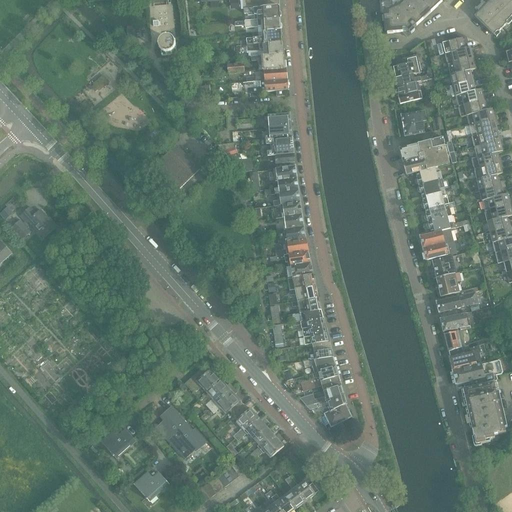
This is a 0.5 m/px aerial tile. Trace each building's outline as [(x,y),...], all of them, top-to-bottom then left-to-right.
[(239,0),(229,1),(230,10),(240,9),(239,0)] [(243,0),(244,10),(256,9),(254,0),(243,0)] [(254,0),(256,9),(267,8),(266,0),(254,0)] [(266,0),(267,8),(279,7),(278,0),(266,0)] [(394,0),(380,1),(382,23),(384,23),(384,24),(385,24),(385,23),(387,23),(388,34),(403,33),(408,38),(415,31),(414,30),(443,3),(444,4),(447,0),(394,0)] [(511,0),(491,0),(475,17),(494,36),(497,33),(499,32),(507,25),(507,23),(511,17),(511,0)] [(172,5),(152,7),(153,22),(154,27),(155,27),(159,26),(164,26),(174,25),(172,5)] [(256,9),(244,10),(245,17),(254,16),(255,22),(280,20),(279,7),(267,8),(256,9)] [(255,22),(245,23),(245,26),(246,29),(258,28),(262,28),(262,33),(281,31),(280,20),(255,22)] [(259,39),(247,40),(248,46),(282,43),(281,31),(262,33),(263,38),(259,39)] [(459,34),(435,39),(437,46),(440,56),(445,55),(465,50),(463,43),(466,43),(465,39),(460,40),(459,34)] [(162,57),(171,56),(177,55),(176,40),(160,41),(162,57)] [(282,43),(248,46),(249,53),(258,52),(259,58),(265,57),(283,55),(282,43)] [(448,64),(443,65),(444,67),(448,65),(476,58),(475,55),(473,55),(471,48),(465,50),(445,55),(448,64)] [(264,71),(285,69),(284,55),(283,55),(265,57),(259,58),(252,58),(253,62),(263,62),(264,71)] [(415,75),(422,73),(418,56),(401,60),(402,66),(393,68),(396,79),(414,75),(415,75)] [(448,65),(444,67),(444,68),(448,67),(451,76),(470,71),(476,70),(474,63),(477,62),(476,58),(448,65)] [(215,61),(200,63),(201,70),(216,69),(215,61)] [(228,74),(245,72),(244,64),(227,65),(228,74)] [(285,69),(264,71),(264,77),(256,78),(256,83),(261,82),(265,82),(288,79),(287,69),(285,69)] [(453,85),(448,86),(449,87),(450,87),(453,86),(475,81),(474,77),(472,78),(470,71),(451,76),(453,85)] [(93,83),(92,84),(94,86),(95,87),(98,91),(99,93),(110,84),(106,78),(104,75),(93,83)] [(396,80),(394,82),(395,85),(397,86),(398,89),(407,86),(421,83),(420,78),(415,80),(414,75),(396,79),(396,80)] [(251,89),(248,89),(248,94),(251,94),(277,92),(277,97),(283,97),(285,97),(284,91),(288,91),(288,92),(288,91),(289,91),(288,79),(265,82),(261,82),(261,88),(251,89)] [(453,86),(450,87),(452,98),(456,97),(476,92),(474,85),(476,84),(475,81),(453,86)] [(425,87),(424,83),(421,83),(407,86),(398,89),(398,90),(397,90),(395,93),(396,96),(398,97),(398,98),(419,93),(418,89),(425,87)] [(458,106),(454,107),(454,109),(459,107),(486,100),(485,97),(483,97),(481,90),(476,92),(456,97),(458,106)] [(421,93),(419,93),(398,98),(400,105),(422,100),(421,93)] [(459,107),(454,109),(454,110),(459,109),(461,118),(467,117),(467,116),(487,112),(487,111),(485,105),(487,104),(486,100),(459,107)] [(469,125),(465,126),(465,128),(470,127),(497,120),(496,116),(494,117),(492,110),(487,111),(487,112),(467,116),(467,117),(469,125)] [(405,137),(425,134),(423,122),(427,121),(425,111),(421,112),(401,116),(403,125),(403,129),(404,129),(405,137)] [(290,115),(269,116),(270,129),(292,126),(290,115),(290,114),(290,115)] [(441,119),(434,120),(437,132),(443,131),(441,119)] [(237,130),(253,128),(252,120),(236,121),(237,130)] [(470,127),(465,128),(466,130),(470,128),(472,137),(498,131),(496,124),(498,124),(497,120),(470,127)] [(292,126),(270,129),(270,130),(270,140),(271,140),(293,138),(292,126)] [(498,131),(472,137),(475,148),(503,141),(502,137),(499,138),(498,131)] [(416,174),(439,168),(450,165),(443,139),(441,134),(435,135),(435,134),(425,136),(426,143),(400,149),(403,164),(404,164),(407,176),(416,174)] [(270,140),(267,141),(267,146),(271,146),(270,148),(271,151),(272,152),(272,153),(268,153),(268,157),(294,154),(293,138),(271,140),(270,140)] [(503,141),(475,148),(477,158),(497,153),(497,154),(503,152),(501,145),(504,144),(503,141)] [(217,146),(223,152),(235,148),(233,144),(217,146)] [(176,193),(200,170),(177,145),(152,169),(176,193)] [(228,157),(229,157),(237,154),(238,154),(236,148),(235,148),(223,152),(228,157)] [(474,169),(470,170),(470,171),(474,170),(502,163),(501,159),(499,160),(497,154),(497,153),(477,158),(472,159),(472,160),(474,169)] [(294,154),(268,157),(269,162),(276,162),(276,165),(277,170),(296,167),(295,163),(294,154)] [(251,160),(239,161),(240,167),(246,172),(252,172),(251,160)] [(474,170),(470,171),(470,173),(475,171),(477,181),(497,176),(502,175),(501,168),(503,167),(502,163),(474,170)] [(277,182),(297,179),(296,167),(277,170),(275,170),(277,182)] [(416,179),(415,181),(416,184),(418,185),(419,184),(419,185),(420,186),(442,180),(439,168),(416,174),(418,178),(417,178),(417,179),(416,179)] [(479,189),(475,191),(475,192),(480,191),(502,186),(501,182),(498,182),(497,176),(477,181),(479,189)] [(278,189),(274,190),(274,195),(278,194),(299,191),(297,179),(277,182),(278,189)] [(419,188),(418,190),(418,193),(420,194),(421,193),(421,194),(422,194),(423,198),(445,192),(442,180),(420,186),(420,187),(419,187),(419,188)] [(259,191),(258,182),(251,183),(251,184),(252,185),(253,192),(260,191),(259,191)] [(480,191),(475,192),(475,193),(480,192),(482,202),(502,197),(502,196),(500,190),(502,189),(502,186),(480,191)] [(279,201),(273,202),(274,207),(280,206),(281,206),(301,203),(299,191),(278,194),(279,201)] [(423,204),(422,206),(422,209),(424,209),(425,209),(425,210),(426,210),(448,204),(445,192),(423,198),(424,203),(423,203),(423,204)] [(484,210),(480,211),(480,213),(485,212),(511,205),(511,202),(511,201),(509,202),(507,195),(502,196),(502,197),(482,202),(484,210)] [(282,213),(276,214),(276,219),(283,218),(303,215),(301,203),(281,206),(282,213)] [(426,216),(425,218),(425,221),(427,221),(428,221),(428,222),(429,222),(452,216),(448,204),(426,210),(427,215),(426,215),(426,216)] [(511,205),(485,212),(480,213),(481,214),(485,213),(487,223),(507,218),(511,216),(511,212),(511,209),(511,205)] [(7,208),(0,214),(5,220),(11,214),(7,208)] [(36,215),(30,208),(21,217),(27,224),(29,222),(44,239),(57,227),(52,221),(51,222),(41,211),(36,215)] [(303,215),(283,218),(283,219),(285,219),(286,228),(285,229),(285,231),(304,228),(303,215)] [(431,230),(432,234),(451,230),(464,227),(470,225),(469,221),(468,221),(454,225),(452,216),(429,222),(429,223),(428,223),(429,224),(428,224),(427,226),(427,229),(429,230),(430,229),(430,230),(431,230)] [(490,231),(485,232),(486,234),(490,233),(511,228),(511,224),(509,224),(507,218),(487,223),(490,231)] [(21,221),(12,229),(22,241),(31,233),(21,221)] [(490,233),(486,234),(486,236),(490,234),(493,244),(511,238),(511,237),(511,232),(511,231),(511,227),(511,228),(490,233)] [(304,228),(285,231),(286,241),(286,243),(306,240),(304,228)] [(423,249),(454,242),(451,230),(432,234),(420,237),(423,249)] [(495,252),(490,254),(490,255),(495,254),(511,249),(511,238),(493,244),(495,252)] [(286,243),(281,244),(282,252),(284,252),(284,257),(309,252),(306,240),(286,243)] [(454,242),(423,249),(426,262),(457,254),(454,242)] [(0,264),(12,254),(1,243),(0,243),(0,264)] [(511,249),(495,254),(490,255),(490,257),(495,255),(498,265),(504,263),(511,260),(511,249)] [(290,268),(311,264),(309,252),(284,257),(276,258),(277,262),(285,261),(286,264),(289,264),(290,268)] [(437,279),(437,280),(456,275),(452,257),(433,262),(433,263),(437,279)] [(506,272),(502,273),(502,275),(506,274),(511,272),(511,260),(504,263),(506,272)] [(311,264),(290,268),(286,268),(288,280),(293,279),(314,275),(311,264)] [(511,272),(506,274),(502,275),(502,276),(507,275),(509,284),(511,283),(511,272)] [(456,275),(437,280),(441,298),(442,297),(443,301),(465,296),(464,292),(460,293),(457,282),(461,281),(459,274),(456,275)] [(293,279),(288,280),(290,292),(296,291),(316,287),(315,281),(314,275),(293,279)] [(275,284),(267,285),(268,286),(269,293),(276,292),(275,284)] [(298,303),(319,299),(317,292),(316,287),(296,291),(290,292),(291,298),(297,297),(298,303)] [(437,303),(439,314),(479,304),(476,293),(465,296),(437,303)] [(270,296),(269,296),(270,298),(271,308),(272,308),(278,307),(276,295),(270,296)] [(298,303),(292,304),(293,309),(299,308),(301,314),(321,311),(320,304),(319,299),(298,303)] [(272,308),(270,309),(271,313),(271,314),(271,317),(272,320),(274,320),(280,318),(279,316),(278,307),(272,308)] [(301,323),(324,319),(322,311),(321,311),(301,314),(299,314),(301,323)] [(441,320),(444,333),(457,330),(457,332),(463,330),(470,328),(466,314),(441,320)] [(274,320),(272,320),(273,327),(275,326),(281,325),(280,318),(274,320)] [(324,319),(301,323),(301,327),(302,330),(303,330),(303,331),(309,330),(325,327),(324,319)] [(275,327),(273,328),(274,336),(276,335),(282,334),(282,333),(281,326),(275,327)] [(325,327),(309,330),(303,331),(304,339),(328,335),(326,327),(325,327)] [(445,335),(444,335),(445,336),(446,342),(447,345),(449,351),(449,352),(449,353),(450,356),(470,349),(469,346),(466,347),(464,339),(465,339),(463,330),(457,332),(445,335)] [(276,335),(274,336),(275,344),(278,344),(283,343),(284,343),(282,334),(276,335)] [(328,335),(304,339),(305,347),(313,345),(330,343),(328,335)] [(490,338),(478,342),(479,346),(491,342),(495,341),(493,337),(490,338)] [(311,353),(308,353),(308,355),(309,357),(309,360),(309,362),(317,361),(333,358),(332,354),(331,350),(331,347),(330,343),(313,345),(313,348),(314,351),(314,352),(315,353),(311,353)] [(451,364),(453,372),(483,365),(480,354),(481,353),(479,346),(470,349),(450,356),(451,359),(450,359),(451,364)] [(318,373),(336,367),(333,358),(317,361),(309,362),(304,362),(305,368),(312,366),(315,374),(318,373)] [(494,382),(498,381),(497,376),(501,375),(502,373),(499,361),(483,365),(453,372),(456,386),(471,382),(473,388),(495,383),(494,382)] [(305,368),(304,362),(294,364),(296,371),(305,368)] [(336,367),(318,373),(315,374),(312,374),(314,380),(301,384),(302,388),(339,376),(336,367)] [(202,369),(185,385),(194,394),(201,387),(207,393),(221,381),(212,370),(207,374),(202,369)] [(323,392),(342,386),(339,376),(302,388),(304,392),(322,386),(323,392)] [(221,381),(207,393),(213,400),(206,406),(210,410),(231,391),(221,381)] [(463,390),(473,431),(476,446),(486,444),(486,441),(495,439),(495,436),(506,433),(504,424),(502,417),(495,383),(473,388),(463,390)] [(342,386),(323,392),(325,397),(314,401),(316,405),(318,404),(345,395),(342,386)] [(233,416),(243,408),(239,403),(240,402),(231,391),(210,410),(214,414),(221,408),(226,414),(229,412),(233,416)] [(307,407),(316,405),(314,401),(313,395),(300,399),(307,407)] [(327,405),(330,413),(347,405),(345,395),(318,404),(307,407),(310,410),(327,405)] [(350,417),(350,415),(349,411),(347,411),(344,406),(348,405),(347,405),(330,413),(330,414),(326,416),(331,425),(332,425),(332,427),(334,429),(344,424),(344,421),(350,418),(350,417)] [(193,431),(172,407),(165,413),(168,417),(156,428),(177,452),(179,449),(187,458),(197,449),(198,451),(207,443),(195,429),(193,431)] [(243,408),(233,416),(238,421),(248,413),(247,412),(243,408)] [(236,439),(259,419),(251,409),(247,412),(248,413),(238,421),(243,427),(241,428),(242,430),(234,437),(236,439)] [(259,419),(236,439),(238,442),(247,435),(247,436),(249,434),(254,440),(267,428),(259,419)] [(267,428),(254,440),(260,446),(258,447),(259,448),(251,455),(253,458),(275,437),(267,428)] [(111,433),(101,442),(117,460),(136,442),(126,431),(116,439),(111,433)] [(275,437),(253,458),(255,460),(263,453),(264,454),(266,452),(271,458),(284,447),(275,437)] [(241,470),(241,469),(237,464),(232,467),(237,473),(241,470)] [(237,473),(232,467),(227,471),(235,481),(239,477),(237,473)] [(222,474),(230,484),(235,481),(227,471),(222,474)] [(149,482),(144,476),(134,485),(146,498),(145,499),(147,501),(148,500),(150,502),(169,485),(159,473),(149,482)] [(225,488),(230,484),(222,474),(217,478),(225,488)] [(288,479),(306,503),(316,495),(316,494),(319,492),(313,484),(309,486),(306,481),(298,487),(291,477),(288,479)] [(221,491),(225,488),(217,478),(213,481),(221,491)] [(285,496),(296,510),(306,503),(288,479),(285,481),(293,491),(285,496)] [(203,480),(198,484),(202,489),(207,484),(203,480)] [(208,485),(216,495),(221,491),(213,481),(208,485)] [(193,485),(188,489),(193,495),(198,491),(193,485)] [(203,489),(211,499),(216,495),(208,485),(203,489)] [(199,492),(206,502),(211,499),(203,489),(199,492)] [(194,496),(202,506),(206,502),(199,492),(194,496)] [(293,511),(296,510),(285,496),(280,500),(277,495),(274,496),(271,492),(268,494),(281,511),(293,511)] [(265,511),(266,511),(281,511),(268,494),(265,496),(273,505),(265,511)] [(189,499),(197,509),(202,506),(194,496),(189,499)] [(184,503),(191,511),(193,511),(197,509),(189,499),(184,503)] [(180,507),(183,511),(191,511),(184,503),(180,507)]
